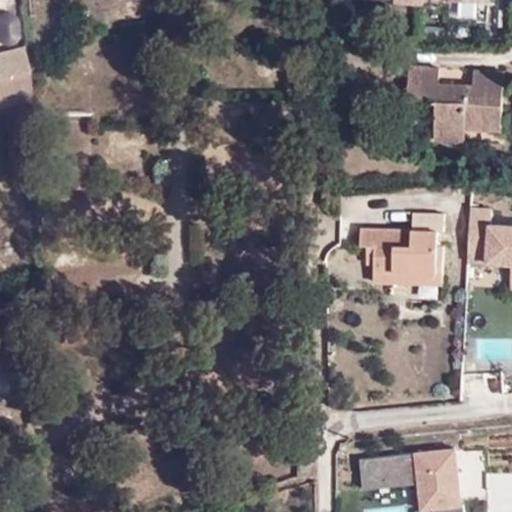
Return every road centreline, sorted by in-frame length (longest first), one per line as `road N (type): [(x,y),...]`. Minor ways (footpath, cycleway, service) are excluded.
road 1 (residential): [(330,420),(318,400),(317,237)]
road 2 (residential): [(330,420),(511,402)]
